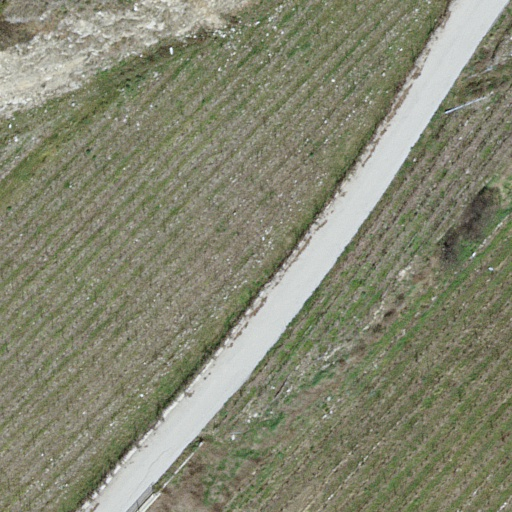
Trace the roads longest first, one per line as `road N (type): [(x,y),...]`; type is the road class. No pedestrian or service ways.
road 1 (unclassified): [(480,0),(332,230),(97,511)]
road 2 (track): [(0,119),(94,62),(233,0)]
